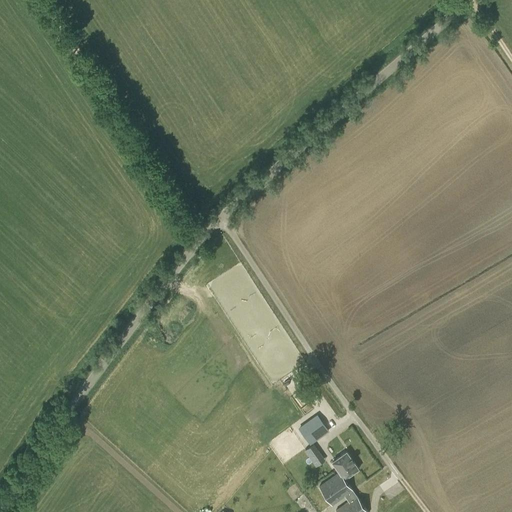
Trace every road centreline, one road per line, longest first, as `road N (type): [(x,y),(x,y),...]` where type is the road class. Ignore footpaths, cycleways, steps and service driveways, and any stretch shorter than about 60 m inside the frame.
road 1 (tertiary): [(0,504),(98,356),(197,234),(469,0)]
road 2 (unknown): [(220,212),(430,511)]
road 3 (unknown): [(41,0),(197,234)]
